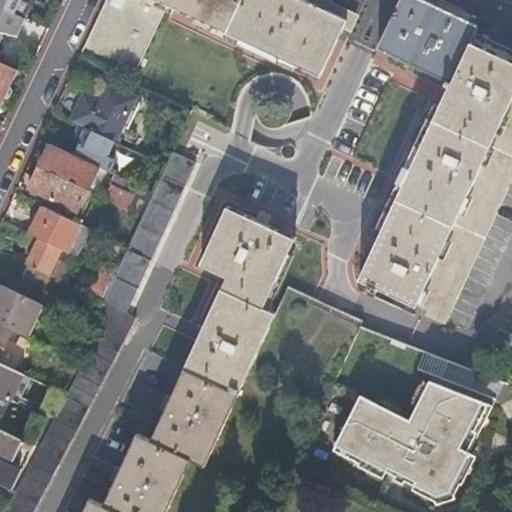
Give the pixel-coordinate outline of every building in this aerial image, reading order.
[(0,0),(0,5),(4,8),(27,19),(51,30),(64,0),(0,0)] [(132,84),(171,6),(168,5),(157,0),(108,0),(80,58),(132,84)] [(157,0),(168,5),(171,6),(198,20),(194,27),(226,42),(265,61),(268,55),(298,70),(295,76),(318,87),(349,25),(298,0),(157,0)] [(418,0),(404,0),(379,52),(447,86),(445,91),(450,93),(475,41),(480,31),(418,0)] [(0,43),(4,35),(19,35),(27,19),(4,8),(0,5),(0,43)] [(450,93),(442,112),(426,145),(361,281),(371,286),(368,291),(379,296),(381,290),(441,319),(511,165),(511,58),(475,41),(450,93)] [(0,104),(16,72),(0,64),(0,104)] [(106,94),(70,76),(67,82),(103,100),(106,94)] [(116,143),(118,143),(140,98),(111,84),(106,94),(103,100),(67,82),(54,111),(76,122),(116,143)] [(114,147),(116,143),(76,122),(74,127),(114,147)] [(108,160),(114,147),(74,127),(68,140),(108,160)] [(76,213),(97,169),(48,145),(27,189),(76,213)] [(115,310),(104,330),(124,341),(125,337),(128,338),(136,323),(129,319),(198,166),(171,153),(165,167),(164,167),(154,196),(151,203),(127,253),(116,278),(107,296),(104,304),(115,310)] [(126,208),(136,188),(127,183),(124,188),(111,182),(103,196),(126,208)] [(60,250),(69,254),(82,230),(84,226),(44,207),(31,235),(42,240),(60,250)] [(231,280),(189,367),(232,387),(235,381),(247,387),(281,315),(266,308),(297,242),(227,210),(201,266),(231,280)] [(54,263),(60,250),(42,240),(29,266),(53,277),(58,266),(54,263)] [(47,289),(53,277),(29,266),(23,278),(47,289)] [(0,327),(12,333),(29,300),(0,286),(0,327)] [(0,355),(10,336),(0,330),(0,355)] [(104,330),(6,511),(35,511),(128,338),(125,337),(124,341),(104,330)] [(0,398),(47,421),(53,409),(18,391),(25,377),(16,373),(0,365),(0,398)] [(232,387),(189,367),(155,438),(141,432),(107,505),(93,498),(86,511),(171,511),(197,459),(209,465),(247,387),(235,381),(232,387)] [(334,449),(385,473),(388,468),(417,482),(415,487),(438,499),(452,495),(492,411),(429,386),(409,425),(358,400),(334,449)] [(23,442),(0,431),(0,453),(15,460),(23,442)] [(0,485),(13,492),(21,475),(0,465),(0,485)] [(388,468),(385,473),(415,487),(417,482),(388,468)]
